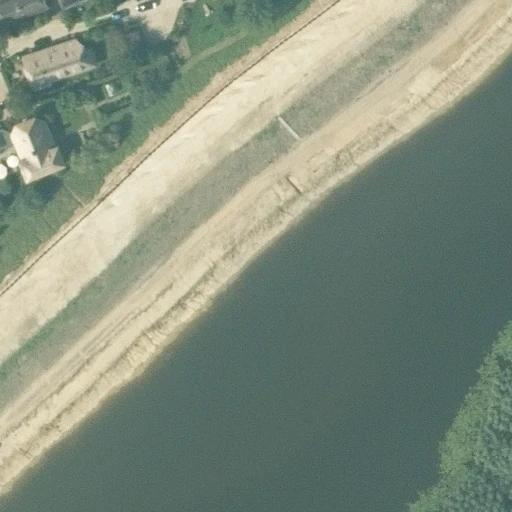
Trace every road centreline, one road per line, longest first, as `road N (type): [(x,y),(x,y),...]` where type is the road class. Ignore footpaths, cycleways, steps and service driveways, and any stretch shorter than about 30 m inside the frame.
road 1 (unclassified): [(0,321),(194,141),(376,4)]
road 2 (residential): [(0,36),(157,3)]
